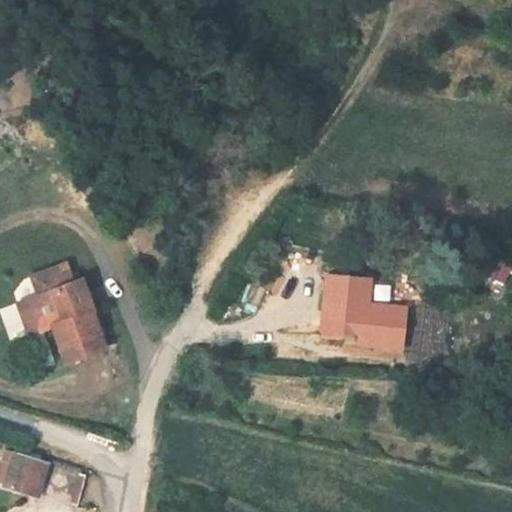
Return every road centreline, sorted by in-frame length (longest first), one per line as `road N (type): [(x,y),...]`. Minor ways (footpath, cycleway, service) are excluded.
road 1 (residential): [(196,308),(146,400),(128,511)]
road 2 (unknown): [(134,477),(0,423)]
